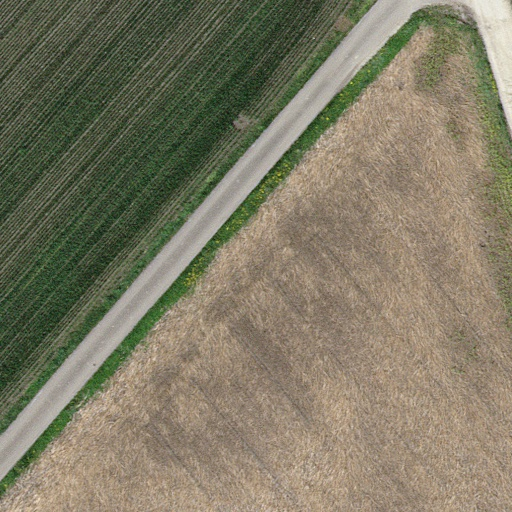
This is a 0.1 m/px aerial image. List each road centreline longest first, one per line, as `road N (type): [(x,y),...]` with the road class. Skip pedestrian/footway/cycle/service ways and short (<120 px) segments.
road 1 (track): [(0,457),(316,114)]
road 2 (unclassified): [(316,114),(392,0)]
road 3 (track): [(471,0),(511,128)]
